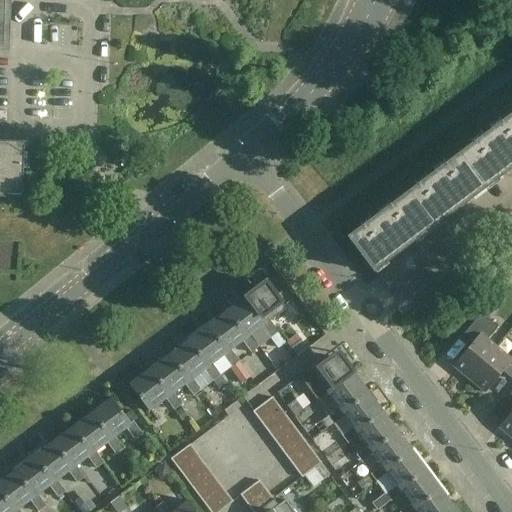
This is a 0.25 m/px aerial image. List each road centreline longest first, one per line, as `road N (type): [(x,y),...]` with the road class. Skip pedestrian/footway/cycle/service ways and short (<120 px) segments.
road 1 (unclassified): [(511,509),(366,315)]
road 2 (unclassified): [(366,315),(248,151)]
road 3 (unclassified): [(248,151),(296,104),(372,0)]
road 4 (residential): [(142,233),(84,145),(0,136)]
road 5 (residential): [(366,315),(511,201)]
road 6 (unclassified): [(0,350),(142,233)]
road 7 (unclassified): [(142,233),(248,151)]
